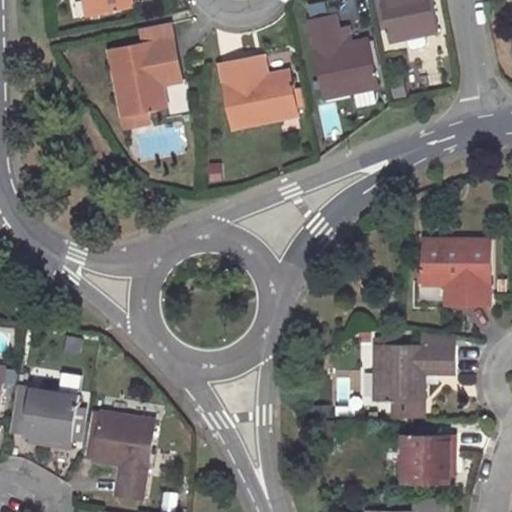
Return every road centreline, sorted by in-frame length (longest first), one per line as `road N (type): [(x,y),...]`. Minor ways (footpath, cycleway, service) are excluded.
road 1 (residential): [(415,151),(194,233)]
road 2 (residential): [(278,310),(322,227),(415,151)]
road 3 (residential): [(138,291),(53,256),(25,230),(0,184)]
road 4 (residential): [(225,370),(268,511)]
road 5 (residential): [(138,291),(150,342),(184,368),(225,370)]
road 6 (residential): [(278,310),(269,266),(240,239),(194,233)]
road 7 (residential): [(488,128),(464,0)]
